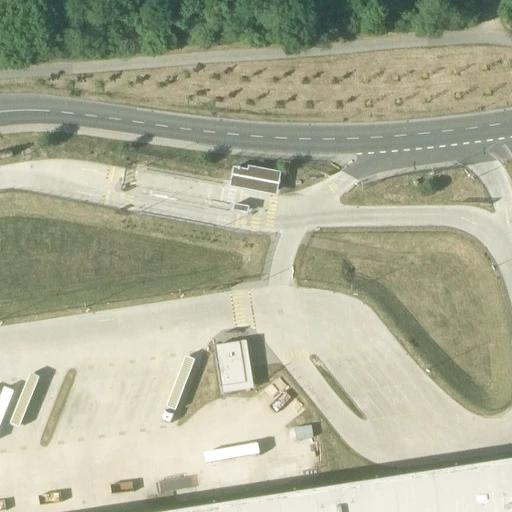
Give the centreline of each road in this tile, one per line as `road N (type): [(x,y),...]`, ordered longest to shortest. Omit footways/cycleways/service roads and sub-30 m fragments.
road 1 (unclassified): [(511,124),(322,143),(216,138),(48,111),(0,114)]
road 2 (track): [(0,73),(487,38),(511,43)]
